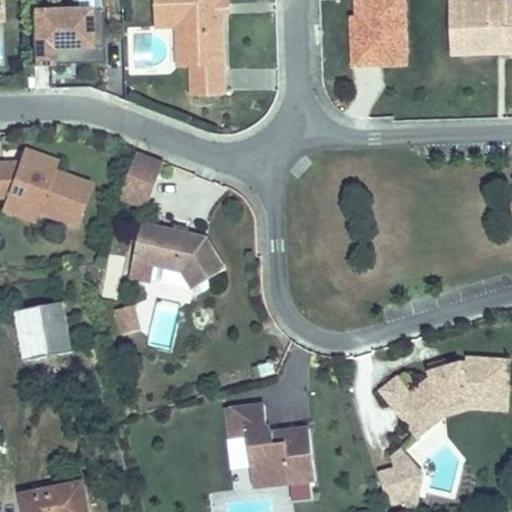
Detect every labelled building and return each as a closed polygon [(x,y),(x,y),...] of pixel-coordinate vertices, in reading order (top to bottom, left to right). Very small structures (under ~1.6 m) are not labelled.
[(0,0),(0,11),(4,11),(5,16),(29,14),(28,0),(0,0)] [(250,10),(250,8),(243,8),(242,0),(184,0),(185,15),(218,13),(220,61),(220,90),(253,89),(250,10)] [(256,9),(256,0),(242,0),(243,8),(250,8),(250,10),(256,9)] [(511,38),(491,39),(489,0),(475,0),(477,46),(511,44),(511,38)] [(511,0),(489,0),(491,39),(511,38),(511,0)] [(93,46),(92,8),(31,9),(31,69),(55,69),(55,59),(101,59),(101,46),(93,46)] [(218,13),(185,15),(185,22),(205,21),(207,62),(220,61),(218,13)] [(86,156),(54,144),(51,154),(75,163),(74,166),(81,168),(83,165),(86,156)] [(136,152),(120,200),(148,209),(164,161),(136,152)] [(106,221),(121,179),(83,165),(81,168),(74,166),(75,163),(51,154),(50,157),(20,158),(22,190),(39,190),(37,196),(70,208),(106,221)] [(22,190),(20,158),(2,159),(3,191),(22,190)] [(70,208),(37,196),(33,206),(66,217),(70,208)] [(257,263),(237,232),(172,218),(164,255),(213,266),(225,283),(257,263)] [(184,287),(187,276),(155,267),(152,278),(184,287)] [(58,362),(106,347),(91,303),(44,317),(58,362)] [(511,393),(511,351),(499,351),(498,356),(490,356),(477,361),(462,365),(461,366),(462,371),(441,387),(428,372),(412,385),(448,431),(465,418),(460,412),(472,403),(502,393),(511,393)] [(477,361),(475,355),(460,359),(462,365),(477,361)] [(475,410),(503,400),(511,400),(511,393),(502,393),(472,403),(460,412),(465,418),(475,410)] [(348,472),(341,420),(298,427),(297,417),(299,417),(296,398),(258,403),(262,432),(266,432),(279,430),(282,449),(283,461),(288,460),(302,470),(322,468),(323,475),(348,472)] [(282,449),(279,430),(266,432),(269,451),(282,449)] [(419,500),(423,463),(384,458),(380,496),(419,500)] [(323,475),(322,468),(302,470),(288,460),(283,461),(286,480),(323,475)] [(234,488),(251,487),(251,471),(233,471),(234,488)] [(56,511),(121,511),(116,480),(52,491),(56,511)]
